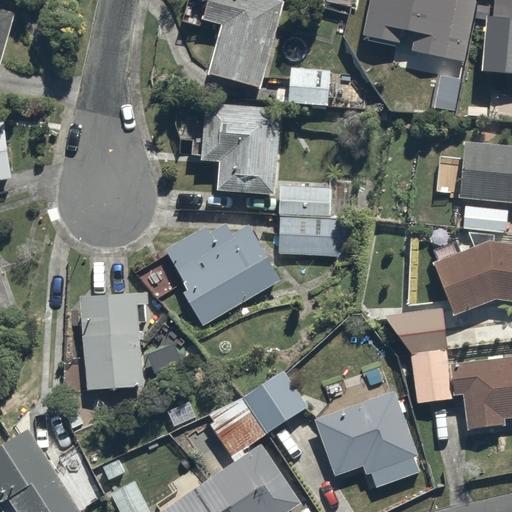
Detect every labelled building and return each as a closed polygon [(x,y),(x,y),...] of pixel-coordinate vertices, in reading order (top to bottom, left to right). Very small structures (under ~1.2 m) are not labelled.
[(296,3),(287,0),(208,0),(202,22),(223,28),(209,73),(241,83),(235,99),(264,108),(296,3)] [(372,0),(371,8),(469,28),(474,0),(372,0)] [(511,0),(496,0),(487,76),(511,78),(511,0)] [(0,70),(19,16),(0,9),(0,70)] [(455,76),(440,72),(431,105),(446,109),(455,76)] [(340,73),(288,74),(289,109),(341,108),(340,73)] [(280,113),(208,105),(202,163),(215,165),(212,191),(270,198),(280,113)] [(0,178),(9,178),(3,122),(0,122),(0,178)] [(511,150),(467,145),(461,198),(511,204),(511,150)] [(332,185),(284,182),(280,254),(328,256),(332,185)] [(511,210),(464,206),(462,230),(509,234),(511,210)] [(251,209),(162,250),(199,328),(287,287),(251,209)] [(511,242),(491,239),(431,261),(453,312),(495,300),(511,302),(511,242)] [(0,260),(0,314),(16,310),(0,260)] [(140,295),(81,299),(86,391),(145,388),(140,295)] [(412,353),(448,348),(443,307),(390,313),(412,353)] [(448,348),(412,353),(418,407),(455,402),(451,369),(448,348)] [(468,429),(511,423),(511,361),(451,369),(455,402),(464,401),(468,429)] [(245,393),(270,431),(313,404),(288,366),(245,393)] [(16,381),(0,390),(0,421),(6,433),(36,415),(16,381)] [(420,473),(395,383),(310,408),(330,477),(366,467),(371,487),(420,473)] [(270,431),(245,393),(205,419),(230,457),(270,431)] [(83,511),(35,427),(0,447),(0,504),(4,511),(83,511)] [(290,511),(301,505),(264,445),(157,511),(290,511)] [(148,511),(132,480),(107,494),(116,511),(148,511)]
